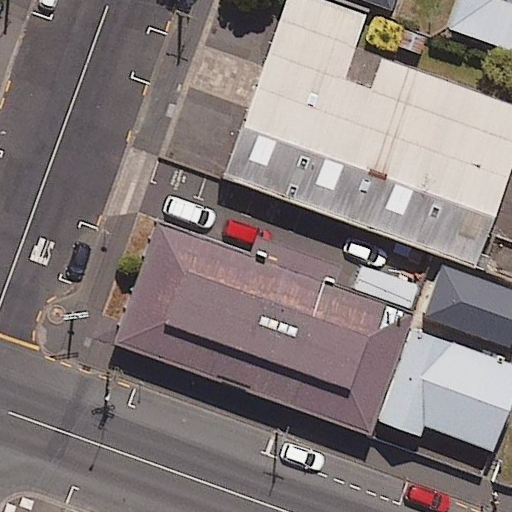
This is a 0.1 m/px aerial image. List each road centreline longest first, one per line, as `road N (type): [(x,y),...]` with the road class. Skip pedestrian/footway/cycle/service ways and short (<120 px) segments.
road 1 (residential): [(114,0),(0,320)]
road 2 (secondary): [(293,511),(0,408)]
